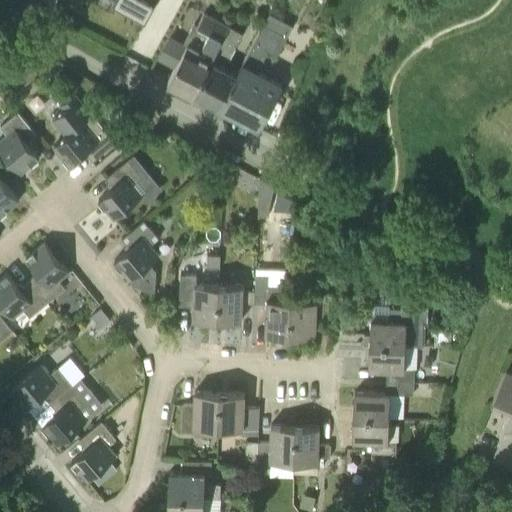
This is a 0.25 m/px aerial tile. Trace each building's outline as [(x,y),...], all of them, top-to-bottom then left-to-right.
[(145,21),(156,0),(115,0),(113,3),(145,21)] [(193,92),(229,25),(208,12),(205,11),(169,79),(193,92)] [(237,71),(219,106),(258,126),(282,82),(258,69),(267,52),(275,56),(286,35),(264,23),(260,32),(259,31),(237,71)] [(219,106),(237,71),(225,66),(242,32),(229,25),(193,92),(219,106)] [(5,49),(0,56),(0,62),(5,66),(13,54),(5,49)] [(20,94),(38,72),(24,61),(6,83),(20,94)] [(55,145),(70,163),(86,150),(94,160),(116,142),(101,124),(100,124),(74,93),(60,104),(65,110),(53,119),(66,135),(55,145)] [(0,145),(22,172),(40,156),(28,141),(37,133),(19,110),(1,125),(8,134),(0,139),(0,145)] [(139,112),(134,117),(141,125),(146,121),(139,112)] [(200,150),(187,152),(190,167),(203,164),(200,150)] [(115,217),(144,192),(136,182),(144,175),(129,158),(107,176),(115,186),(99,198),(115,217)] [(20,199),(0,174),(0,212),(1,214),(20,199)] [(217,186),(203,186),(203,200),(218,200),(217,186)] [(275,206),(290,210),(293,198),(278,194),(275,206)] [(156,290),(157,270),(151,262),(160,254),(152,244),(160,237),(145,219),(123,237),(131,246),(115,259),(131,278),(133,281),(135,283),(138,285),(140,286),(143,288),(147,289),(150,290),(153,290),(156,290)] [(30,279),(49,301),(67,287),(60,278),(70,270),(46,241),(27,256),(40,271),(30,279)] [(380,252),(371,249),(367,261),(376,264),(380,252)] [(207,267),(219,267),(220,267),(220,256),(208,255),(207,267)] [(49,301),(30,279),(21,287),(8,271),(0,277),(0,299),(14,316),(24,308),(31,316),(49,301)] [(217,319),(218,284),(195,284),(196,274),(181,273),(180,304),(195,305),(194,318),(217,319)] [(289,335),(290,298),(290,285),(268,284),(269,274),(255,274),(255,290),(254,290),(254,303),(267,304),(266,334),(289,335)] [(254,303),(254,290),(244,290),(244,285),(218,284),(217,319),(242,320),(242,303),(254,303)] [(290,298),(289,335),(316,336),(316,323),(328,323),(329,294),(316,293),(315,299),(290,298)] [(365,343),(370,343),(406,345),(423,345),(423,324),(428,324),(428,307),(424,306),(424,302),(406,302),(406,306),(401,305),(401,307),(402,307),(402,309),(389,309),(389,320),(371,319),(370,333),(366,333),(365,343)] [(100,306),(90,314),(101,327),(111,320),(100,306)] [(0,341),(14,330),(0,312),(0,341)] [(405,367),(406,346),(406,345),(370,343),(369,367),(387,368),(386,380),(399,381),(415,381),(416,367),(405,367)] [(51,402),(74,384),(59,366),(51,373),(42,363),(13,387),(28,405),(44,393),(51,402)] [(511,410),(511,369),(507,367),(492,402),(511,410)] [(354,414),(391,416),(392,393),(415,393),(415,381),(399,381),(386,380),(386,392),(355,391),(354,414)] [(74,384),(51,402),(59,411),(43,424),(59,443),(88,419),(80,408),(88,401),(74,384)] [(217,427),(218,392),(195,391),(195,404),(183,404),(182,431),(194,432),(194,426),(217,427)] [(218,392),(217,427),(243,428),(243,433),(259,433),(260,405),(244,404),(244,393),(218,392)] [(390,440),(391,416),(354,414),(353,439),(372,439),(371,452),(396,453),(398,453),(398,440),(390,440)] [(88,478),(117,454),(109,444),(117,437),(103,419),(80,437),(88,447),(72,460),(88,478)] [(294,460),(294,425),(271,424),(270,441),(258,441),(257,465),(270,465),(270,460),(294,460)] [(294,425),(294,460),(305,461),(319,461),(319,456),(330,456),(330,444),(319,444),(319,426),(294,425)] [(246,440),(245,465),(257,465),(258,441),(246,440)] [(204,497),(221,497),(221,482),(205,482),(205,472),(211,472),(212,460),(183,459),(182,472),(170,472),(169,496),(204,497)] [(108,477),(101,468),(92,475),(99,484),(108,477)] [(317,496),(301,490),(296,506),(312,511),(317,496)] [(474,490),(471,499),(486,505),(489,496),(474,490)] [(220,511),(221,497),(204,497),(169,496),(168,511),(220,511)]
